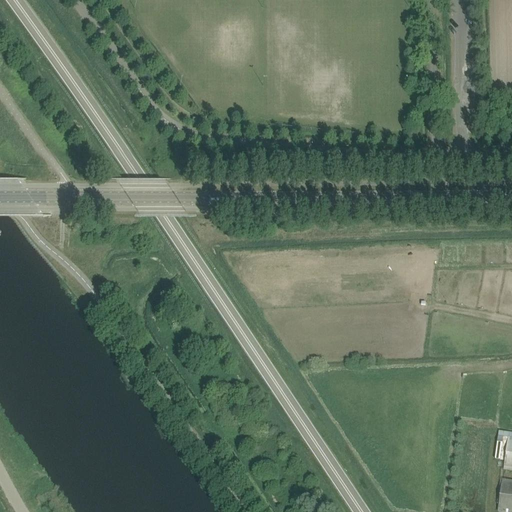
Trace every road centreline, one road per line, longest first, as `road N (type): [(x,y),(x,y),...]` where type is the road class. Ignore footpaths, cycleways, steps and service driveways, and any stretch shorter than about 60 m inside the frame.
road 1 (primary): [(361,511),(15,0)]
road 2 (unclassified): [(436,157),(191,133),(147,102),(75,0)]
road 3 (tertiary): [(511,197),(177,197)]
road 4 (tertiary): [(0,198),(177,197)]
road 5 (unclassified): [(436,157),(433,0)]
